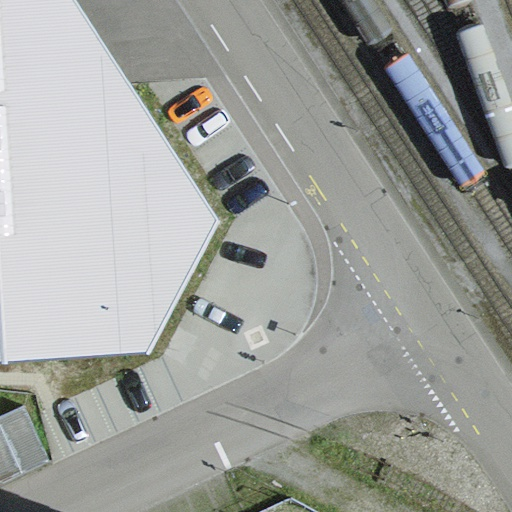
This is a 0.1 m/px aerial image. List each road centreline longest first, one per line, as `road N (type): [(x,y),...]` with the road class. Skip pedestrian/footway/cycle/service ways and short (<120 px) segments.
road 1 (unclassified): [(462,335),(70,511)]
road 2 (unclassified): [(462,335),(227,0)]
